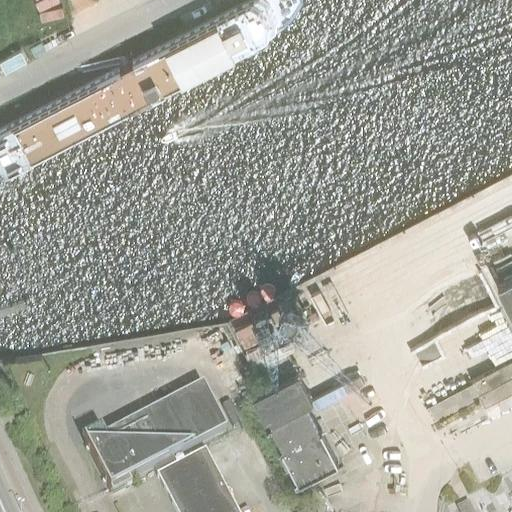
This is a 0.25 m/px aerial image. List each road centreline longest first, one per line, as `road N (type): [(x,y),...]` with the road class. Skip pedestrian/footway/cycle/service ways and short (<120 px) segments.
road 1 (residential): [(0,95),(183,0)]
road 2 (unclassified): [(419,511),(438,455),(511,410)]
